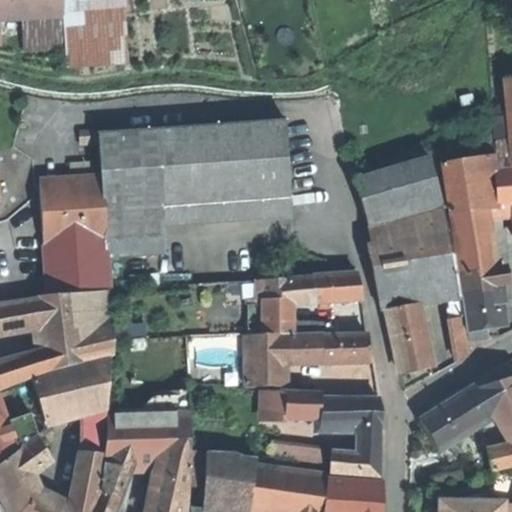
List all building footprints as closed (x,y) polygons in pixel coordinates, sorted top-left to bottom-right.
[(0,0),(0,18),(1,18),(65,15),(63,0),(0,0)] [(123,0),(67,0),(72,66),(127,62),(123,0)] [(511,208),(511,79),(508,80),(511,122),(511,152),(443,164),(450,214),(487,210),(511,208)] [(286,119),(160,128),(165,206),(292,198),(286,119)] [(159,207),(165,206),(160,128),(102,132),(105,176),(110,250),(161,247),(159,207)] [(358,180),(370,219),(417,205),(442,198),(431,159),(358,180)] [(113,289),(110,250),(105,176),(41,180),(49,293),(82,291),(86,291),(110,290),(113,289)] [(442,198),(417,205),(419,214),(423,213),(444,208),(442,198)] [(371,247),(375,265),(394,258),(391,243),(428,237),(423,213),(419,214),(417,205),(370,219),(375,245),(371,247)] [(444,208),(423,213),(428,237),(450,234),(444,208)] [(500,290),(487,210),(450,214),(460,281),(463,297),(500,290)] [(453,250),(450,234),(428,237),(391,243),(394,258),(453,250)] [(375,265),(381,296),(418,289),(439,285),(460,281),(453,250),(394,258),(375,265)] [(133,275),(134,286),(160,285),(160,274),(133,275)] [(360,274),(313,277),(317,303),(364,299),(362,286),(360,274)] [(313,277),(294,279),(295,301),(317,303),(313,277)] [(294,279),(265,279),(265,299),(265,318),(265,332),(295,332),(295,318),(295,301),(294,279)] [(460,281),(439,285),(442,300),(454,298),(463,297),(460,281)] [(439,285),(418,289),(421,304),(442,300),(439,285)] [(384,312),(390,311),(390,310),(421,304),(418,289),(381,296),(384,312)] [(503,289),(500,290),(463,297),(464,302),(467,316),(471,341),(490,338),(489,328),(497,327),(506,325),(503,305),(506,304),(503,289)] [(113,308),(110,290),(86,291),(88,309),(113,308)] [(48,371),(92,361),(88,334),(82,291),(49,293),(35,294),(36,301),(41,327),(46,355),(48,371)] [(116,329),(113,308),(88,309),(86,291),(82,291),(88,334),(116,329)] [(0,296),(0,305),(11,304),(10,295),(0,296)] [(250,318),(265,318),(265,299),(250,299),(250,318)] [(0,334),(41,327),(36,301),(11,304),(0,305),(0,334)] [(449,305),(451,319),(467,316),(464,302),(455,303),(449,305)] [(421,304),(390,310),(390,311),(402,374),(416,372),(433,368),(421,304)] [(331,314),(295,318),(295,332),(295,334),(324,333),(332,333),(331,314)] [(473,353),(471,341),(467,316),(451,319),(459,361),(473,353)] [(116,354),(116,329),(88,334),(92,361),(116,354)] [(295,334),(288,334),(288,359),(325,362),(324,336),(324,333),(295,334)] [(248,387),(289,387),(288,359),(288,334),(247,336),(248,387)] [(370,335),(324,336),(325,362),(370,362),(370,347),(370,335)] [(0,368),(5,388),(48,371),(46,355),(0,366),(0,368)] [(44,409),(48,420),(89,407),(84,452),(107,454),(109,415),(112,358),(34,379),(44,409)] [(511,378),(479,389),(496,416),(511,442),(511,445),(489,452),(494,471),(511,467),(511,378)] [(484,423),(496,416),(479,389),(466,393),(484,423)] [(287,422),(287,415),(289,392),(269,391),(267,421),(287,422)] [(287,415),(322,416),(322,399),(322,393),(289,392),(287,415)] [(0,394),(0,393),(0,463),(40,434),(32,414),(11,421),(0,394)] [(440,451),(484,423),(466,393),(442,408),(422,420),(440,451)] [(322,428),(360,428),(383,429),(382,416),(382,399),(365,399),(322,399),(322,416),(322,428)] [(51,427),(48,420),(44,409),(32,414),(40,434),(51,427)] [(191,414),(109,415),(107,454),(105,467),(134,466),(161,466),(192,465),(191,414)] [(57,438),(51,427),(40,434),(46,445),(57,438)] [(360,428),(360,453),(383,455),(383,429),(360,428)] [(0,467),(0,489),(4,499),(35,474),(52,458),(46,445),(40,434),(0,467)] [(240,511),(250,511),(251,511),(257,465),(258,458),(245,457),(237,453),(195,451),(194,484),(206,484),(205,507),(240,511)] [(360,453),(334,451),(333,474),(384,477),(383,455),(360,453)] [(93,511),(103,493),(105,467),(107,454),(84,452),(73,510),(39,492),(23,511),(93,511)] [(288,460),(286,469),(327,475),(328,466),(288,460)] [(188,511),(192,465),(161,466),(152,511),(188,511)] [(257,465),(251,511),(256,511),(323,511),(328,475),(327,475),(286,469),(257,465)] [(103,493),(100,503),(117,511),(134,466),(105,467),(103,493)] [(4,499),(9,511),(23,511),(39,492),(35,474),(4,499)] [(325,511),(383,511),(384,482),(330,478),(325,511)] [(117,511),(100,503),(95,511),(117,511)] [(504,511),(504,504),(441,503),(441,511),(504,511)]
